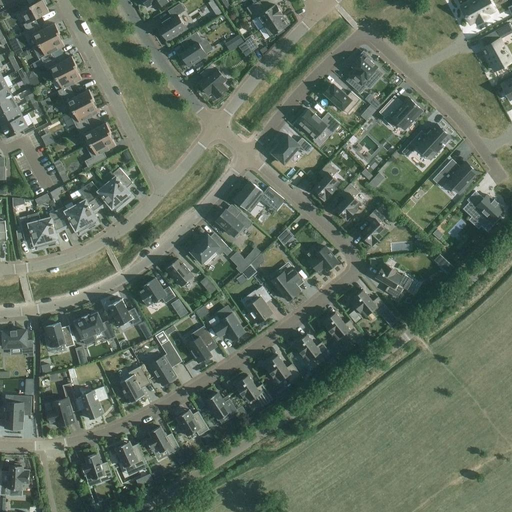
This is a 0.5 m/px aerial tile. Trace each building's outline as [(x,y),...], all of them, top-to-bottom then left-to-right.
[(23,25),(27,31),(38,25),(35,20),(49,12),(42,0),(30,6),(31,8),(21,13),(27,23),(23,25)] [(142,0),(148,8),(152,5),(155,10),(168,2),(166,0),(142,0)] [(252,0),(254,3),(247,8),(250,14),(262,6),(259,1),(259,0),(252,0)] [(489,0),(475,0),(461,7),(470,24),(481,18),(483,21),(489,18),(487,15),(495,11),(489,0)] [(185,10),(181,4),(169,11),(173,17),(171,19),(170,18),(163,22),(163,23),(158,27),(162,34),(162,35),(165,40),(166,40),(167,42),(187,29),(178,15),(185,10)] [(265,11),(262,6),(250,14),(254,19),(258,17),(264,27),(282,16),(283,15),(276,6),(275,5),(265,11)] [(218,6),(213,10),(217,16),(222,13),(218,6)] [(223,15),(214,22),(218,28),(228,21),(223,15)] [(288,26),(282,16),(264,27),(271,37),(276,33),(277,35),(284,31),(283,29),(288,26)] [(41,30),(38,25),(27,31),(30,37),(33,35),(37,45),(60,33),(55,23),(41,30)] [(265,30),(256,33),(263,52),(271,49),(265,30)] [(495,31),(481,39),(485,47),(483,48),(484,50),(483,51),(484,51),(486,54),(485,54),(486,54),(495,71),(506,64),(511,61),(508,54),(500,40),(500,39),(495,31)] [(185,62),(188,67),(207,55),(199,43),(202,41),(196,32),(182,41),(187,50),(178,56),(183,63),(185,62)] [(60,34),(60,33),(37,45),(38,45),(39,44),(45,56),(41,58),(44,64),(55,58),(52,53),(65,46),(59,34),(60,34)] [(231,41),(235,48),(243,42),(239,36),(231,41)] [(250,36),(244,40),(252,51),(258,47),(250,36)] [(351,76),(347,81),(361,93),(368,85),(365,82),(378,67),(370,60),(371,59),(364,52),(357,59),(359,60),(353,67),(355,69),(350,75),(351,76)] [(58,64),(55,58),(44,64),(47,70),(50,69),(55,78),(77,67),(72,56),(58,64)] [(204,78),(199,83),(209,95),(212,93),(217,99),(227,90),(222,84),(226,80),(216,68),(215,70),(211,65),(200,74),(204,78)] [(77,67),(55,78),(56,78),(62,89),(58,91),(61,97),(72,91),(69,86),(82,79),(76,68),(77,67)] [(32,87),(28,78),(23,80),(28,89),(32,87)] [(511,82),(503,87),(510,100),(511,99),(511,82)] [(330,87),(324,93),(343,110),(348,104),(353,108),(360,100),(351,92),(347,96),(334,85),(331,89),(330,87)] [(42,87),(35,91),(40,101),(47,98),(42,87)] [(0,103),(12,98),(7,88),(0,91),(0,103)] [(75,97),(72,91),(61,97),(64,103),(67,102),(71,111),(69,112),(69,113),(94,100),(89,90),(75,97)] [(0,115),(17,107),(12,98),(0,103),(0,115)] [(393,98),(380,112),(385,117),(388,114),(405,130),(414,120),(411,118),(420,108),(409,98),(401,105),(393,98)] [(94,100),(69,113),(78,130),(89,124),(86,119),(99,113),(93,101),(94,100)] [(22,117),(17,107),(0,115),(0,121),(1,123),(3,127),(22,117)] [(309,110),(297,123),(315,139),(325,127),(332,133),(340,124),(328,113),(321,120),(315,114),(314,115),(309,110)] [(27,127),(22,117),(3,127),(8,137),(22,130),(25,135),(36,129),(33,124),(27,127)] [(92,130),(89,124),(78,130),(81,136),(79,137),(84,147),(111,133),(106,123),(92,130)] [(421,131),(402,152),(407,157),(416,148),(417,147),(426,155),(433,148),(437,152),(443,145),(444,146),(445,146),(444,144),(450,137),(445,132),(445,131),(444,131),(443,130),(443,129),(442,130),(437,124),(431,130),(431,129),(430,130),(431,130),(428,133),(427,133),(427,134),(426,135),(421,131)] [(111,133),(84,147),(86,146),(92,158),(85,161),(88,168),(107,158),(104,152),(116,146),(110,134),(111,133)] [(278,146),(272,153),(284,164),(300,146),(306,152),(312,146),(302,138),(297,143),(288,135),(282,142),(278,146)] [(450,161),(440,172),(448,181),(447,182),(459,194),(478,174),(466,162),(459,170),(450,161)] [(337,171),(328,163),(319,173),(324,178),(314,189),(318,193),(317,195),(325,202),(336,189),(335,187),(339,182),(333,176),(337,171)] [(107,184),(121,201),(131,193),(127,189),(133,183),(119,168),(113,174),(116,177),(107,184)] [(66,172),(60,176),(63,183),(69,180),(66,172)] [(379,173),(369,184),(374,189),(385,178),(379,173)] [(241,204),(247,209),(247,208),(246,207),(251,201),(256,205),(261,199),(267,204),(271,200),(279,207),(285,200),(270,187),(264,194),(262,191),(254,185),(250,181),(249,180),(244,186),(245,187),(241,192),(235,199),(241,204)] [(108,204),(112,209),(121,201),(107,184),(99,191),(92,182),(85,186),(101,209),(108,204)] [(405,183),(388,200),(397,208),(414,191),(405,183)] [(348,222),(347,220),(358,210),(356,208),(361,203),(354,197),(359,192),(350,184),(340,194),(345,199),(335,209),(348,222)] [(73,202),(86,225),(97,219),(94,214),(101,209),(85,186),(79,190),(83,196),(73,202)] [(468,202),(462,208),(471,217),(478,210),(486,218),(480,225),(487,231),(501,216),(498,214),(503,209),(497,204),(498,203),(493,199),(492,200),(487,194),(483,198),(475,190),(466,200),(468,202)] [(24,199),(13,198),(13,207),(25,204),(24,199)] [(64,207),(57,210),(64,229),(73,225),(76,231),(86,225),(73,202),(64,206),(64,207)] [(373,248),(374,247),(372,246),(383,235),(382,234),(386,229),(380,223),(385,218),(376,209),(366,219),(371,224),(360,235),(373,248)] [(40,221),(46,242),(57,239),(56,233),(64,229),(57,210),(49,214),(51,218),(40,221)] [(247,230),(253,223),(241,212),(235,218),(228,212),(226,210),(221,216),(217,220),(237,238),(246,228),(247,230)] [(28,219),(20,221),(25,241),(33,239),(34,245),(35,245),(46,242),(40,221),(38,213),(27,216),(28,219)] [(283,246),(294,236),(287,229),(277,238),(283,246)] [(437,229),(433,234),(439,240),(443,235),(437,229)] [(192,250),(191,251),(202,263),(215,251),(220,256),(224,252),(227,256),(232,251),(221,239),(216,244),(208,235),(198,244),(197,243),(191,248),(192,250)] [(425,241),(420,247),(424,251),(429,245),(425,241)] [(309,262),(317,273),(324,267),(327,271),(338,263),(325,246),(317,253),(314,249),(308,254),(312,260),(309,262)] [(261,258),(267,263),(276,254),(270,248),(261,258)] [(452,265),(454,263),(459,267),(464,260),(449,249),(443,259),(452,265)] [(167,269),(182,287),(187,282),(187,283),(189,282),(188,281),(194,277),(187,269),(188,269),(184,264),(183,264),(179,259),(167,269)] [(260,266),(255,259),(251,264),(255,270),(260,266)] [(403,274),(402,276),(397,273),(398,271),(385,263),(386,262),(385,261),(376,277),(389,285),(385,291),(397,298),(403,288),(407,290),(413,280),(403,274)] [(448,263),(443,269),(448,273),(453,268),(448,263)] [(255,270),(251,264),(242,273),(248,280),(254,275),(254,274),(256,271),(255,270)] [(295,284),(302,279),(293,267),(286,272),(285,271),(272,281),(288,301),(301,291),(295,284)] [(146,288),(139,293),(148,306),(154,302),(155,303),(162,298),(165,303),(176,297),(169,287),(163,290),(155,278),(144,286),(146,288)] [(241,301),(246,308),(258,324),(272,313),(265,304),(272,299),(262,286),(241,301)] [(373,301),(363,290),(358,294),(357,292),(349,299),(360,312),(362,311),(366,316),(373,311),(377,316),(387,308),(378,297),(373,301)] [(122,299),(109,306),(119,326),(132,320),(134,325),(141,321),(135,308),(128,312),(122,299)] [(179,300),(172,304),(176,311),(184,306),(179,300)] [(363,336),(350,320),(345,324),(336,312),(321,324),(322,325),(323,323),(332,335),(334,334),(338,339),(345,333),(353,343),(363,336)] [(82,319),(74,323),(81,339),(83,339),(86,345),(94,341),(91,335),(103,330),(108,341),(116,337),(109,321),(103,324),(98,313),(90,316),(89,315),(89,314),(82,318),(82,319)] [(232,341),(245,333),(232,313),(220,321),(217,316),(209,322),(219,338),(227,333),(232,341)] [(69,326),(61,328),(60,323),(58,323),(45,327),(48,338),(46,338),(48,346),(50,346),(51,348),(65,344),(66,347),(74,345),(69,326)] [(187,345),(199,363),(204,360),(205,362),(212,357),(204,344),(212,338),(204,326),(190,335),(194,340),(187,345)] [(12,330),(11,330),(11,331),(2,332),(3,348),(10,347),(22,347),(22,354),(27,354),(28,357),(34,356),(33,340),(27,341),(26,330),(17,331),(17,330),(12,330)] [(330,353),(322,342),(316,346),(307,334),(293,345),(293,346),(294,345),(303,357),(305,355),(309,361),(316,355),(320,361),(330,353)] [(150,365),(162,385),(176,377),(171,368),(182,361),(169,341),(162,345),(167,354),(164,357),(164,356),(150,365)] [(83,346),(76,348),(81,365),(88,363),(83,346)] [(263,366),(265,365),(273,378),(275,377),(279,382),(286,377),(290,382),(301,375),(292,364),(287,368),(278,355),(263,366)] [(149,381),(150,383),(151,383),(141,366),(128,373),(130,376),(120,382),(124,389),(123,390),(125,392),(123,393),(126,399),(129,398),(132,402),(145,395),(140,386),(149,381)] [(68,370),(71,379),(76,378),(73,368),(68,370)] [(242,377),(233,383),(243,398),(245,396),(249,402),(256,397),(263,407),(273,400),(263,384),(257,387),(257,388),(248,375),(243,379),(242,377)] [(75,422),(72,413),(70,404),(76,402),(71,383),(62,385),(66,398),(51,402),(53,410),(46,412),(49,423),(56,421),(57,427),(75,422)] [(86,409),(90,419),(104,414),(99,401),(108,398),(108,399),(109,398),(104,386),(81,395),(82,397),(75,399),(79,411),(86,409)] [(231,415),(237,411),(229,399),(224,402),(218,393),(206,400),(210,405),(208,406),(213,414),(214,413),(219,420),(230,413),(231,415)] [(15,403),(6,402),(5,428),(23,429),(23,421),(24,421),(24,413),(31,413),(31,397),(16,396),(15,403)] [(189,410),(186,412),(184,413),(183,411),(177,415),(178,417),(177,418),(180,423),(178,424),(178,426),(181,431),(183,432),(184,431),(188,436),(196,431),(199,436),(209,430),(198,411),(192,415),(189,410)] [(180,449),(172,433),(166,437),(160,427),(149,433),(152,438),(147,440),(148,443),(147,443),(150,449),(151,448),(152,450),(157,447),(161,453),(166,450),(169,455),(180,449)] [(129,442),(126,443),(124,444),(123,442),(117,445),(118,447),(116,448),(118,454),(117,455),(116,457),(118,462),(120,463),(122,462),(125,468),(133,463),(136,468),(147,463),(138,444),(132,447),(129,442)] [(113,479),(107,462),(101,464),(97,454),(85,458),(87,463),(82,465),(82,467),(81,468),(83,473),(84,473),(85,475),(91,473),(93,479),(99,477),(101,483),(113,479)] [(15,466),(11,466),(10,465),(10,471),(1,471),(0,495),(9,495),(10,489),(22,490),(22,483),(29,484),(30,471),(23,470),(23,466),(22,466),(22,464),(15,464),(15,466)] [(150,475),(136,481),(139,487),(153,480),(150,475)]
